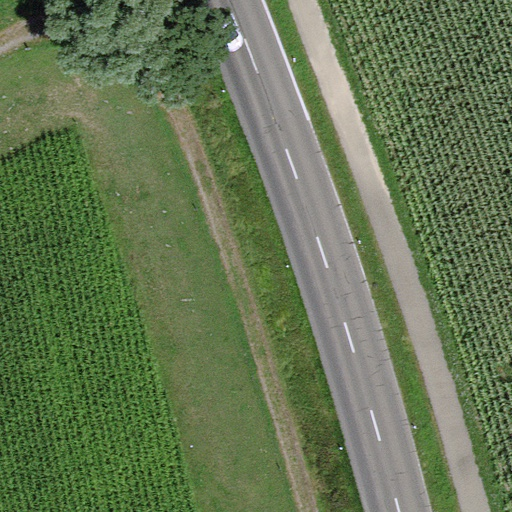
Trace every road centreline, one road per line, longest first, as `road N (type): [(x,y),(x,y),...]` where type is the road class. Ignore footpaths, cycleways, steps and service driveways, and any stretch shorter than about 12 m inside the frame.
road 1 (track): [(309,511),(205,166),(172,84),(115,25),(77,23),(0,44)]
road 2 (track): [(480,511),(427,330),(302,0)]
road 3 (tertiary): [(230,0),(370,374),(401,511)]
